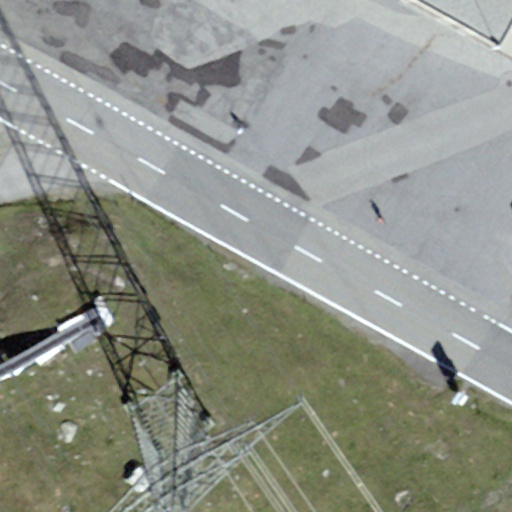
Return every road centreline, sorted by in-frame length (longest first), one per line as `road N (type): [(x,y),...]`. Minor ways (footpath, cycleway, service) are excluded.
road 1 (primary): [(511,365),(0,81)]
road 2 (track): [(113,145),(0,184)]
